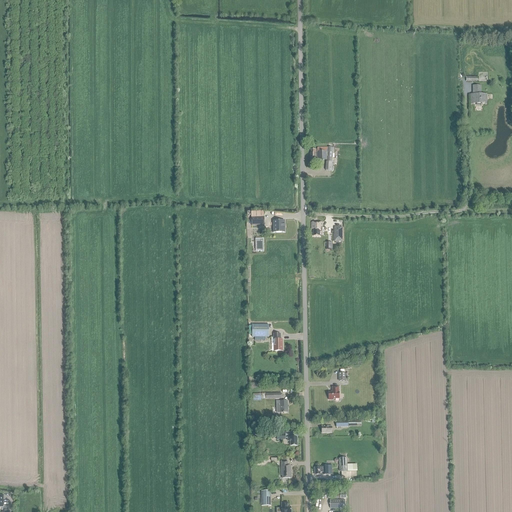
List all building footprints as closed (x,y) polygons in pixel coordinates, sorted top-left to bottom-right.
[(472,103),(487,103),(487,94),(481,94),(481,86),(473,86),(473,93),(472,93),(472,103)] [(328,147),(328,160),(327,160),(327,162),(326,162),(325,171),(332,171),(333,148),(328,147)] [(316,161),(327,160),(328,160),(328,148),(317,148),(317,154),(316,154),(315,150),(310,150),(310,154),(309,154),(309,159),(316,159),(316,161)] [(264,225),(264,211),(251,212),(252,226),(264,225)] [(273,227),(275,227),(275,232),(283,232),(283,221),(273,221),(273,227)] [(322,222),(310,222),(310,229),(312,229),(312,236),(317,236),(317,233),(327,233),(327,229),(323,229),(322,222)] [(340,227),(340,234),(335,234),(334,234),(334,242),(342,242),(342,227),(340,227)] [(259,239),(259,241),(255,241),(256,252),(264,251),(263,239),(259,239)] [(268,325),(252,325),(252,337),(268,337),(268,325)] [(274,337),(274,340),(274,346),(274,351),(278,351),(282,350),(282,345),(280,345),(280,337),(274,337)] [(328,392),(329,400),(333,399),(333,398),(339,398),(339,392),(338,392),(338,387),(332,387),(332,392),(328,392)] [(276,413),(280,413),(288,413),(287,401),(280,401),(280,404),(277,404),(277,407),(276,407),(276,413)] [(287,441),(290,441),(290,446),(297,446),(297,437),(287,438),(287,441)] [(348,471),(347,458),(338,459),(339,471),(348,471)] [(281,475),(282,475),(282,479),(291,478),(291,473),(290,473),(290,466),(287,466),(287,462),(281,462),(281,475)] [(328,474),(328,465),(321,466),(321,467),(314,467),(315,475),(320,475),(320,472),(321,472),(322,475),(328,474)] [(271,506),(270,491),(261,491),(261,506),(271,506)] [(330,500),(330,509),(345,508),(345,500),(330,500)] [(281,502),(281,511),(291,511),(291,507),(288,507),(288,502),(281,502)]
